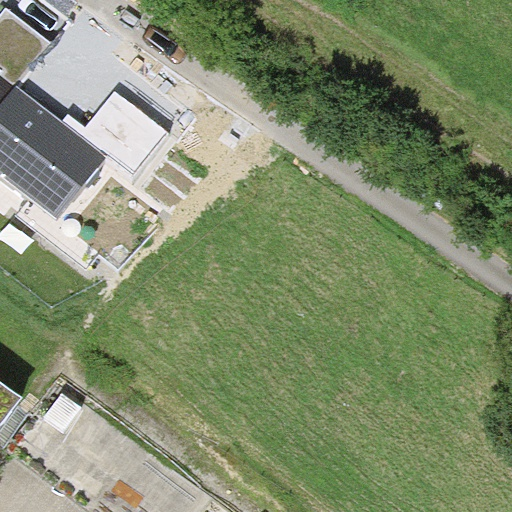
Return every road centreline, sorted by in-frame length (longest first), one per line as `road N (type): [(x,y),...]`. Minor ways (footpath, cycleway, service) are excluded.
road 1 (track): [(511,294),(425,238),(254,105)]
road 2 (residential): [(254,105),(108,0)]
